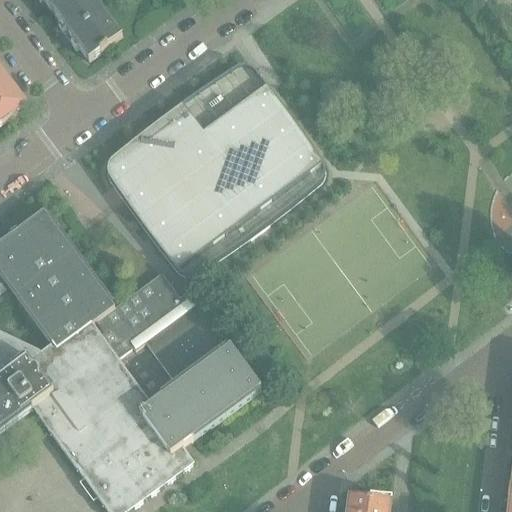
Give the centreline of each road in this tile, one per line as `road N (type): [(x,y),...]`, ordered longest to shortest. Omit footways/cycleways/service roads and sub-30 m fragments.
road 1 (residential): [(284,511),(511,338)]
road 2 (residential): [(78,119),(239,0)]
road 3 (residential): [(78,119),(0,12)]
